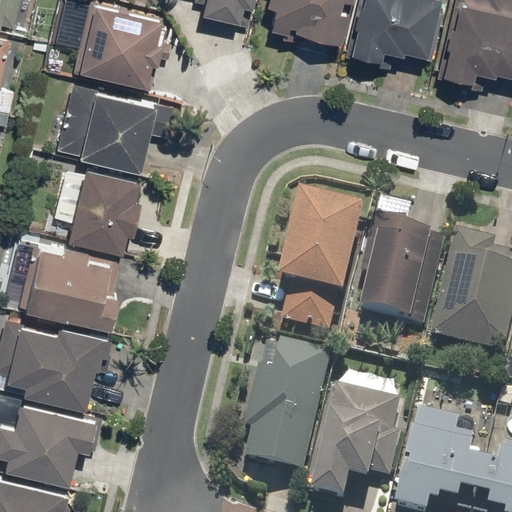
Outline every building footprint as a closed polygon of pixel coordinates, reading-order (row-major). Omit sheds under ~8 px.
[(17,0),(0,0),(0,28),(11,30),(17,0)] [(140,88),(158,17),(91,0),(86,0),(69,70),(140,88)] [(190,0),(191,1),(198,2),(195,14),(234,23),(237,7),(248,10),(249,0),(190,0)] [(349,0),(262,0),(261,7),(269,9),(264,29),(337,49),(349,0)] [(353,0),(341,55),(375,63),(377,52),(425,63),(439,0),(353,0)] [(511,0),(451,0),(433,77),(467,84),(469,72),(511,82),(511,0)] [(173,108),(68,84),(52,154),(135,173),(142,141),(164,146),(173,108)] [(134,181),(62,165),(50,217),(65,221),(60,242),(117,255),(121,235),(127,236),(135,201),(129,200),(134,181)] [(328,336),(356,213),(291,198),(270,286),(285,290),(277,324),(328,336)] [(374,217),(351,317),(422,333),(442,243),(405,235),(407,225),(374,217)] [(452,230),(426,338),(489,353),(503,346),(511,305),(511,255),(493,251),(496,241),(452,230)] [(33,238),(17,310),(105,330),(121,258),(33,238)] [(106,341),(1,317),(0,320),(0,381),(18,386),(16,395),(79,410),(87,375),(97,377),(106,341)] [(240,462),(301,476),(328,353),(261,338),(240,431),(247,433),(240,462)] [(328,386),(303,498),(336,506),(342,481),(364,486),(365,479),(387,484),(405,403),(328,386)] [(99,418),(10,398),(4,423),(0,421),(0,470),(63,485),(71,450),(90,454),(99,418)] [(410,410),(386,511),(421,511),(422,509),(430,511),(432,504),(450,508),(453,497),(482,504),(480,511),(511,511),(511,447),(502,445),(499,459),(493,457),(490,468),(465,462),(471,437),(453,433),(456,421),(410,410)] [(57,511),(63,492),(0,476),(0,511),(57,511)]
